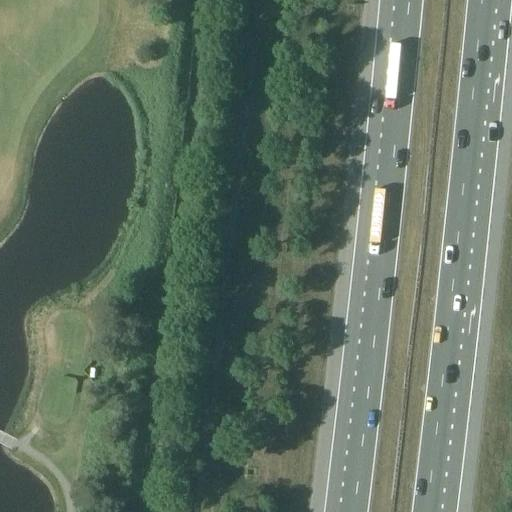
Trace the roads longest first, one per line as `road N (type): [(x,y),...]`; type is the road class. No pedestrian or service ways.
road 1 (motorway): [(426,511),(482,0)]
road 2 (motorway): [(409,0),(354,511)]
